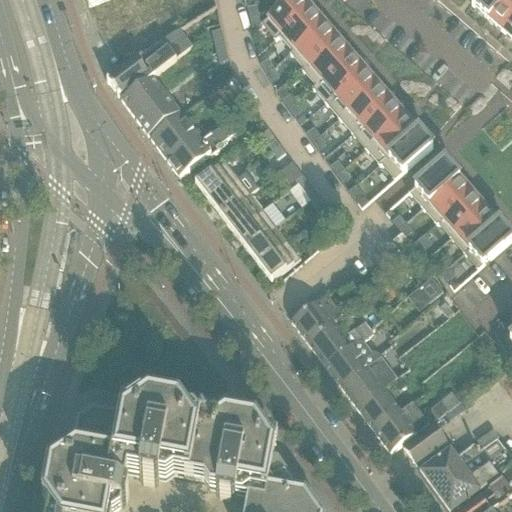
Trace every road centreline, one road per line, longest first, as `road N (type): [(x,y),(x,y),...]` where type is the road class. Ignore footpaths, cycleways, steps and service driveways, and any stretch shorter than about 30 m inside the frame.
road 1 (secondary): [(383,511),(178,249)]
road 2 (secondary): [(8,69),(25,200),(15,312),(25,367)]
road 3 (secondary): [(25,367),(57,323),(107,195)]
road 4 (secondary): [(112,152),(79,95),(48,0)]
road 5 (secondary): [(8,69),(59,157),(107,195)]
road 6 (residential): [(481,84),(384,0)]
